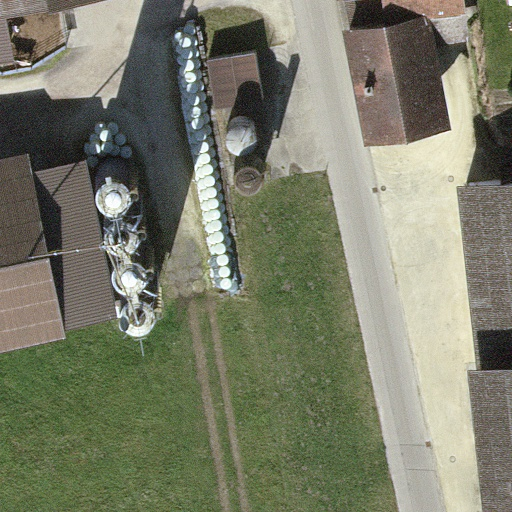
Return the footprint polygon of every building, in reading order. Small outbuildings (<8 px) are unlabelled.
[(0,0),(0,9),(50,0),(0,0)] [(374,0),(375,8),(455,2),(454,0),(374,0)] [(359,134),(441,119),(420,8),(338,23),(359,134)] [(0,26),(0,61),(19,58),(14,25),(0,26)] [(203,58),(214,113),(268,102),(257,47),(203,58)] [(74,139),(116,309),(163,297),(121,128),(74,139)] [(19,135),(0,139),(0,328),(59,316),(19,135)] [(456,348),(474,511),(511,511),(511,173),(453,180),(471,347),(456,348)]
